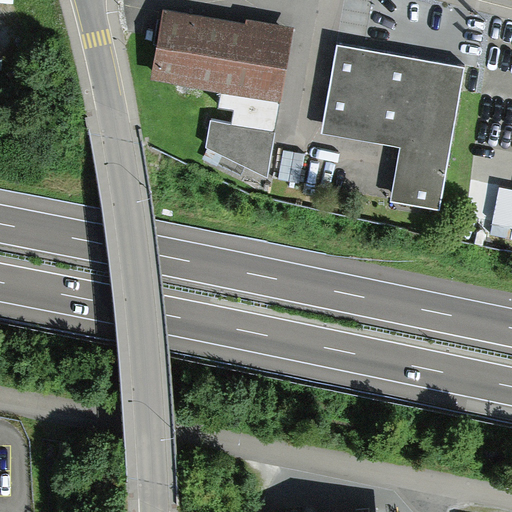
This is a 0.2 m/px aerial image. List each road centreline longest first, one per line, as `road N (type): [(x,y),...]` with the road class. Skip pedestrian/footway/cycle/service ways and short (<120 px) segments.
road 1 (motorway): [(0,282),(511,386)]
road 2 (motorway): [(511,327),(0,223)]
road 3 (tertiary): [(155,511),(134,248),(87,0)]
road 4 (residential): [(0,402),(426,481)]
